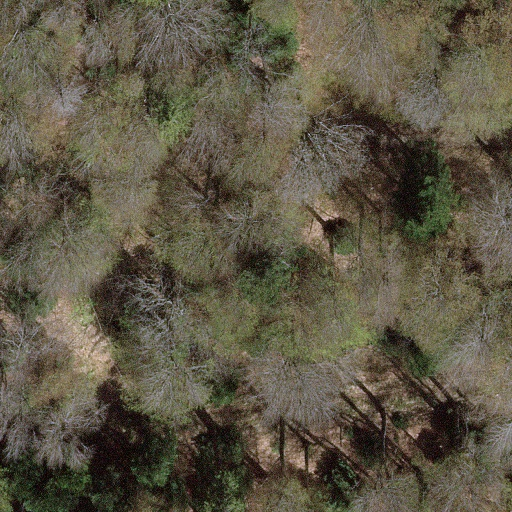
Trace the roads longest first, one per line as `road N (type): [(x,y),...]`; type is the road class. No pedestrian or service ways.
road 1 (track): [(0,411),(511,375)]
road 2 (track): [(511,135),(0,102)]
